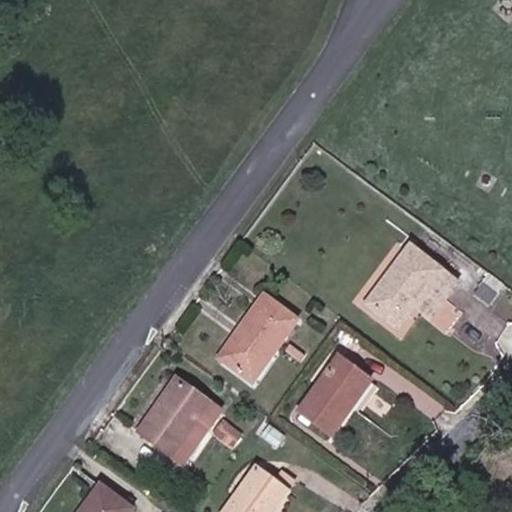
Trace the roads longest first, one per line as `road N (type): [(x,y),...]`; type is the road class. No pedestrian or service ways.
road 1 (residential): [(387,0),(12,511)]
road 2 (residential): [(511,394),(407,511)]
